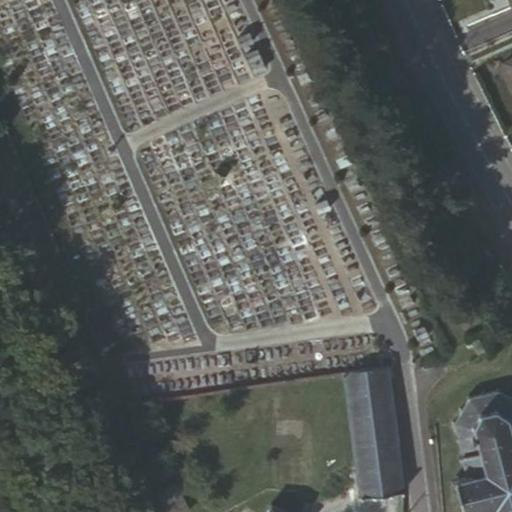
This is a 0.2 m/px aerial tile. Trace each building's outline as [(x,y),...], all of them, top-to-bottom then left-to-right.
[(499,260),(489,243),(471,253),(481,270),(499,260)] [(486,338),(478,342),(484,353),(492,349),(486,338)] [(91,358),(115,404),(129,402),(107,351),(91,358)] [(367,498),(410,492),(393,367),(392,365),(349,371),(367,498)] [(313,388),(312,381),(297,384),(299,391),(313,388)] [(511,511),(511,394),(506,392),(507,387),(503,387),(502,391),(493,393),(492,390),(488,391),(489,394),(480,397),(475,393),(473,395),(476,398),(470,408),(467,406),(465,409),(469,411),(463,420),(460,419),(459,422),(463,425),(465,436),(461,436),(462,441),(466,440),(469,456),(466,456),(467,461),(471,460),(474,475),(465,476),(464,473),(461,474),(462,478),(459,479),(460,485),(463,484),(468,506),(465,507),(466,511),(469,511),(476,511),(483,510),(483,511),(511,511)] [(180,482),(165,490),(176,511),(189,511),(195,510),(180,482)] [(273,511),(297,511),(279,501),(273,511)]
